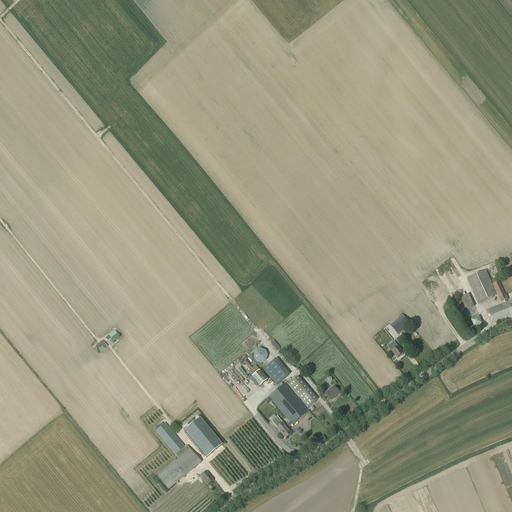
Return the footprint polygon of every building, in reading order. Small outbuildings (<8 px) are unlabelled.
[(497,279),(497,278),(498,278),(499,278),(500,277),(501,276),(501,275),(501,274),(502,274),(502,273),(501,272),(501,271),(501,270),(500,270),(500,269),(499,269),(499,268),(498,268),(497,268),(496,268),(495,268),(494,268),(493,268),(493,269),(492,269),(492,270),(491,271),(491,272),(491,273),(491,274),(491,275),(491,276),(492,276),(492,277),(493,277),(493,278),(494,278),(495,278),(496,279),(497,279)] [(498,294),(501,302),(504,300),(506,303),(486,311),(492,324),(511,316),(511,300),(507,303),(506,299),(507,299),(499,282),(497,278),(491,281),(486,270),(467,278),(478,303),(498,294)] [(474,307),(468,294),(460,298),(466,310),(474,307)] [(482,324),(479,316),(471,320),(474,328),(482,324)] [(398,335),(410,325),(405,319),(393,329),(398,335)] [(119,340),(114,335),(107,340),(112,346),(119,340)] [(274,340),(271,343),(277,350),(280,347),(274,340)] [(98,355),(105,350),(100,343),(93,348),(98,355)] [(404,354),(398,347),(395,344),(390,349),(392,352),(391,352),(397,359),(404,354)] [(253,356),(256,361),(261,363),(266,361),(268,356),(266,351),(260,349),(255,351),(253,356)] [(263,370),(276,385),(278,383),(289,374),(276,359),(263,370)] [(252,377),(260,386),(268,380),(260,370),(259,370),(256,365),(248,372),(252,376),(252,377)] [(298,376),(288,384),(308,407),(317,400),(311,391),(298,376)] [(269,397),(290,422),(292,425),(308,412),(285,384),(269,397)] [(331,401),(340,393),(334,387),(325,394),(331,401)] [(285,439),(291,434),(287,429),(292,425),(290,422),(285,426),(277,416),(271,421),(277,428),(276,428),(285,439)] [(184,431),(207,459),(222,447),(200,419),(184,431)] [(185,447),(176,436),(165,423),(155,430),(176,455),(185,447)] [(185,447),(176,455),(178,459),(157,476),(168,490),(201,463),(195,455),(187,446),(185,447)] [(205,472),(200,476),(207,485),(213,480),(206,472),(206,473),(205,472)]
